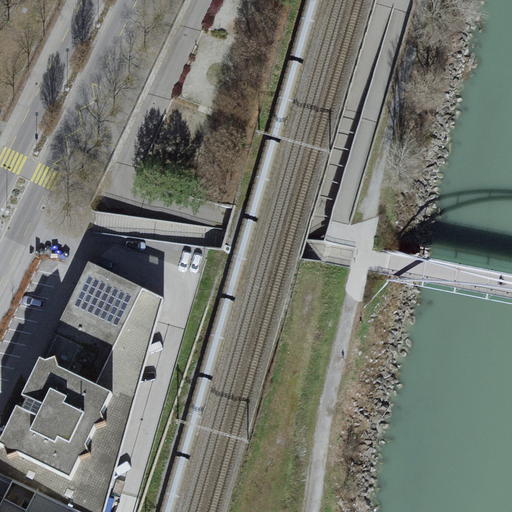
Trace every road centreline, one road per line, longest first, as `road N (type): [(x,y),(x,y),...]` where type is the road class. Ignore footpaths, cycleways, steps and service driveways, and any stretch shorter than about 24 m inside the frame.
road 1 (primary): [(0,266),(130,0)]
road 2 (track): [(420,0),(365,241)]
road 3 (primary): [(91,0),(0,186)]
